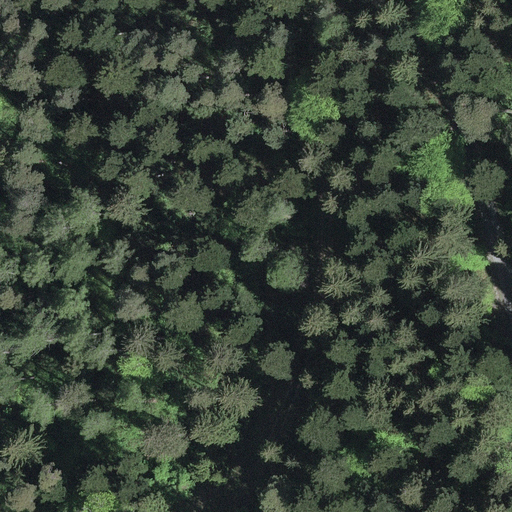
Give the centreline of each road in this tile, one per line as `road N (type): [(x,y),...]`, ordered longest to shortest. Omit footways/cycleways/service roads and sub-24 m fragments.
road 1 (track): [(317,0),(335,218),(325,301),(287,422),(245,511)]
road 2 (track): [(418,0),(511,299)]
